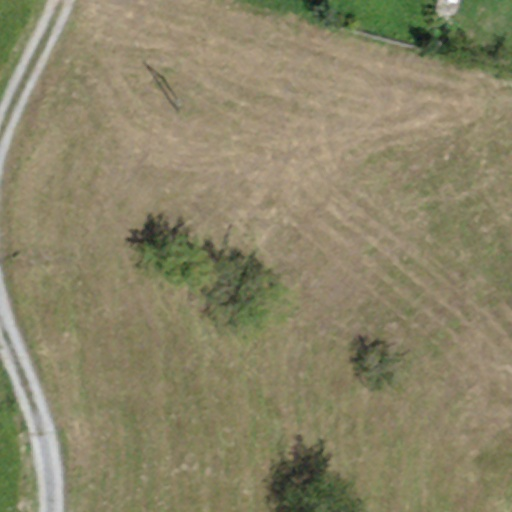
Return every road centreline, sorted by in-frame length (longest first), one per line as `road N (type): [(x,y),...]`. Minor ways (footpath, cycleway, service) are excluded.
road 1 (track): [(0,305),(51,456),(53,511)]
road 2 (track): [(63,0),(0,151)]
